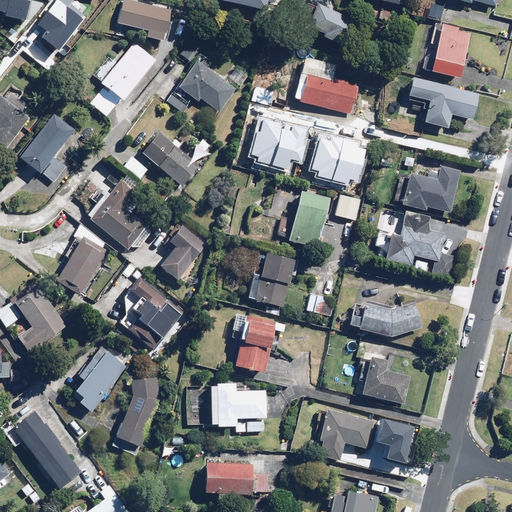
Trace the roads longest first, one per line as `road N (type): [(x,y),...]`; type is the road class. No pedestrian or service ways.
road 1 (residential): [(511,194),(445,455)]
road 2 (unknown): [(0,222),(41,217),(59,199),(178,37)]
road 3 (unknown): [(258,458),(434,502)]
road 4 (unknown): [(286,389),(452,429)]
road 5 (unknown): [(322,258),(485,298)]
